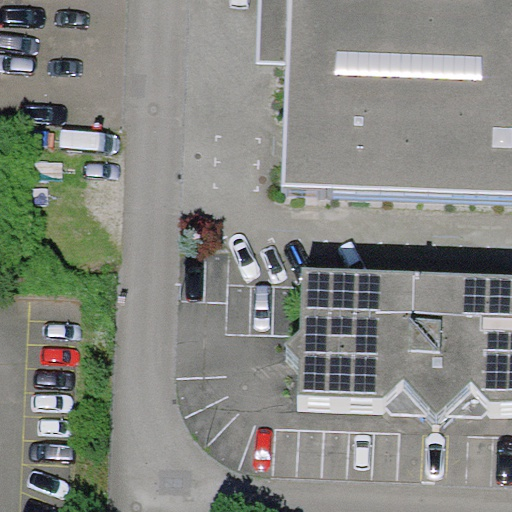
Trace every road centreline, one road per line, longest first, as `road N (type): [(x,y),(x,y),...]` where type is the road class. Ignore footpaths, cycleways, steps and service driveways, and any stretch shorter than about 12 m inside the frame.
road 1 (unclassified): [(167,0),(143,489)]
road 2 (unclassified): [(432,511),(143,489)]
